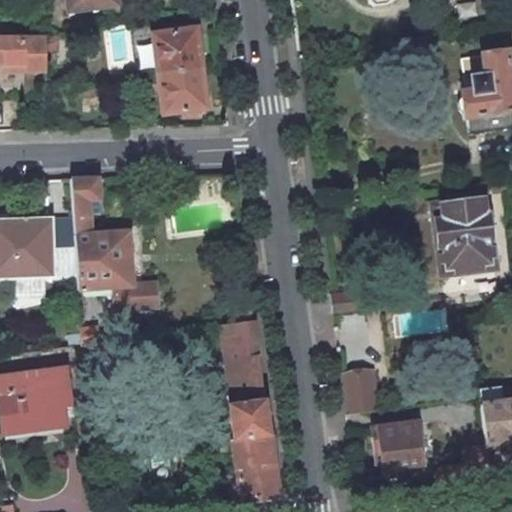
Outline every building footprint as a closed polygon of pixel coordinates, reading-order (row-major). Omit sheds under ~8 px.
[(114,0),(66,0),(68,11),(115,5),(114,0)] [(194,30),(152,35),(157,75),(199,69),(194,30)] [(45,41),(0,40),(0,63),(2,64),(2,71),(44,71),(45,41)] [(506,52),(481,55),(481,56),(484,77),(471,79),(473,91),(465,92),(460,93),(461,97),(458,101),(459,110),(463,114),(463,118),(467,117),(468,135),(511,129),(511,121),(511,112),(511,111),(511,101),(511,93),(511,63),(507,65),(506,52)] [(199,69),(157,75),(163,114),(204,108),(199,69)] [(124,178),(108,178),(111,223),(127,221),(124,178)] [(97,179),(69,180),(72,219),(75,276),(77,291),(113,288),(114,310),(156,307),(154,284),(146,285),(131,286),(128,232),(90,234),(89,225),(88,201),(99,201),(97,179)] [(482,199),(441,205),(444,221),(435,222),(442,274),(494,268),(487,215),(483,216),(482,199)] [(444,221),(441,205),(432,206),(435,222),(444,221)] [(72,219),(0,221),(0,278),(75,276),(72,219)] [(363,291),(330,295),(332,313),(366,309),(365,308),(363,291)] [(241,323),(253,321),(252,315),(251,308),(234,310),(235,323),(241,323)] [(275,498),(253,321),(241,323),(235,323),(221,325),(230,395),(226,396),(240,503),(275,498)] [(95,328),(79,329),(80,345),(89,344),(96,343),(95,328)] [(66,369),(0,377),(0,423),(1,431),(64,422),(62,405),(70,404),(66,369)] [(374,372),(341,376),(346,414),(378,410),(374,372)] [(510,401),(509,387),(478,391),(479,397),(480,405),(510,401)] [(507,440),(511,439),(511,400),(510,401),(480,405),(486,449),(508,446),(507,440)] [(415,423),(371,429),(375,463),(380,462),(382,478),(398,475),(398,468),(420,465),(415,423)] [(490,481),(486,449),(461,452),(464,473),(435,477),(437,488),(490,481)]
